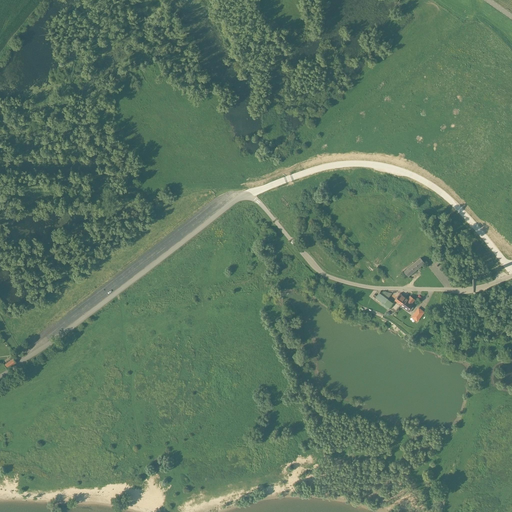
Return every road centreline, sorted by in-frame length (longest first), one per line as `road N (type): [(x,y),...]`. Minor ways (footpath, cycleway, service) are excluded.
road 1 (unclassified): [(511,269),(460,209),(399,169),(329,165),(247,196)]
road 2 (unclassified): [(247,196),(0,376)]
road 3 (unclassified): [(511,276),(457,290),(367,287),(327,276),(247,196)]
